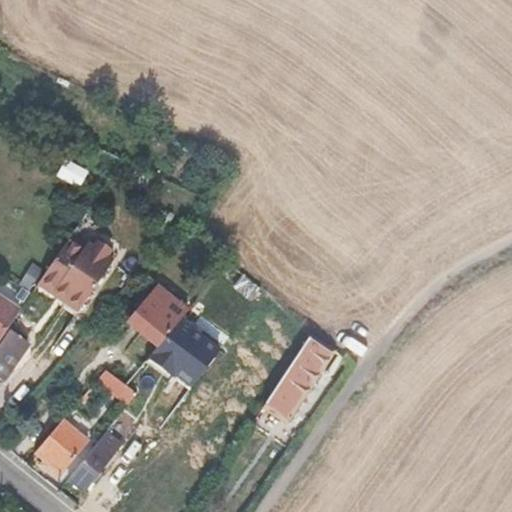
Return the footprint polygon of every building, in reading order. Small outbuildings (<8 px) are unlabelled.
[(80,309),(113,261),(89,243),(86,246),(72,237),(66,243),(38,285),(53,296),(56,292),(80,309)] [(265,289),(246,274),(229,261),(218,274),(255,301),(265,289)] [(34,286),(41,274),(30,267),(22,278),(34,286)] [(156,346),(186,311),(158,286),(128,321),(156,346)] [(0,340),(20,312),(0,298),(0,340)] [(316,327),(268,400),(261,411),(284,428),(340,345),(316,327)] [(0,377),(2,379),(28,342),(11,331),(0,347),(0,377)] [(61,474),(87,441),(61,422),(35,453),(61,474)] [(136,459),(153,437),(141,428),(125,450),(136,459)] [(83,491),(120,443),(105,432),(69,481),(83,491)]
